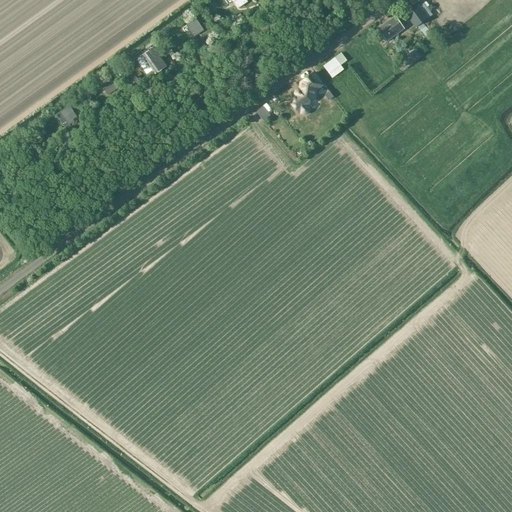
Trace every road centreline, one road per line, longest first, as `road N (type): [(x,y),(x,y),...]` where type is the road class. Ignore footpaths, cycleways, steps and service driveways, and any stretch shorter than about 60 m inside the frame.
road 1 (unclassified): [(0,290),(394,0)]
road 2 (track): [(207,511),(0,352)]
